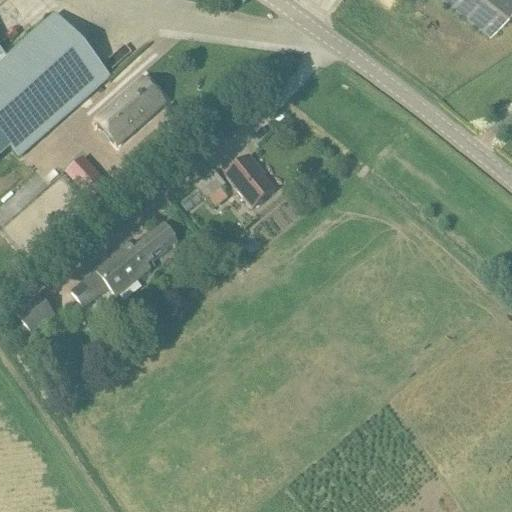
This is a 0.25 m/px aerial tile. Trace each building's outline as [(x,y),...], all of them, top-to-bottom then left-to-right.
[(511,6),(511,0),(442,0),(488,37),(511,6)] [(0,160),(11,151),(17,159),(94,92),(109,78),(55,18),(8,60),(0,66),(0,160)] [(143,80),(94,123),(116,148),(165,105),(143,80)] [(86,198),(104,182),(78,153),(60,169),(86,198)] [(225,179),(252,211),(274,193),(262,178),(264,177),(249,159),(225,179)] [(214,173),(194,189),(205,203),(208,201),(216,210),(228,200),(220,191),(225,187),(214,173)] [(195,193),(180,206),(187,214),(202,201),(195,193)] [(176,244),(175,243),(162,228),(132,251),(129,248),(71,295),(83,309),(107,290),(115,301),(150,273),(146,268),(176,244)] [(215,235),(206,242),(213,252),(223,244),(215,235)] [(38,299),(22,311),(16,316),(32,337),(54,319),(38,299)]
